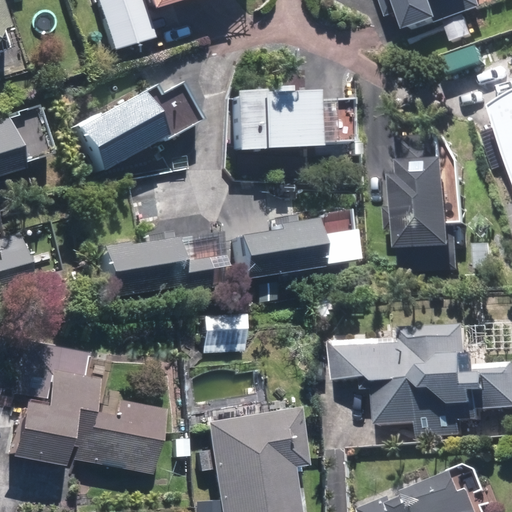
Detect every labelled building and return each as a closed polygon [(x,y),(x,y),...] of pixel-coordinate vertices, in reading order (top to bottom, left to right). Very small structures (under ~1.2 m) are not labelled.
[(143,0),(147,11),(180,0),(143,0)] [(403,13),(411,35),(484,9),(480,0),(385,0),(392,17),(403,13)] [(228,93),(231,152),(312,148),(312,144),(346,142),(344,101),(309,103),(309,94),(304,94),(303,71),(270,72),(271,91),(228,93)] [(73,130),(95,172),(158,138),(135,96),(73,130)] [(511,104),(498,112),(511,161),(511,104)] [(0,174),(16,170),(0,121),(0,174)] [(456,249),(451,164),(447,164),(445,140),(402,142),(404,180),(400,181),(404,252),(456,249)] [(232,238),(239,280),(350,263),(342,216),(272,227),(273,231),(232,238)] [(0,293),(24,287),(11,237),(0,240),(0,293)] [(171,264),(167,238),(97,249),(105,299),(201,284),(197,260),(171,264)] [(495,243),(476,244),(476,277),(496,277),(495,243)] [(278,282),(253,286),(256,304),(281,301),(278,282)] [(240,311),(198,313),(199,358),(242,356),(240,311)] [(407,340),(333,344),(335,381),(376,379),(378,426),(420,423),(421,437),(462,435),(462,421),(482,420),(481,408),(511,406),(511,370),(468,373),(466,330),(407,333),(407,340)] [(16,403),(6,457),(56,466),(61,443),(73,445),(71,457),(97,462),(98,459),(119,463),(119,466),(146,471),(158,410),(114,401),(111,418),(86,414),(91,384),(44,375),(37,407),(16,403)] [(292,409),(204,423),(218,511),(296,511),(289,467),(301,465),(292,409)] [(478,511),(471,492),(463,495),(455,475),(364,511),(363,511),(478,511)]
